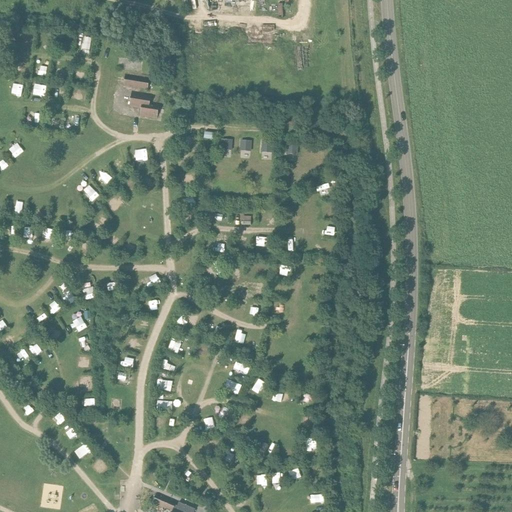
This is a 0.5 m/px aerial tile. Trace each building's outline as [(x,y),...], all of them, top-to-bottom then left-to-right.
[(92,49),(93,37),(84,36),(83,48),(92,49)] [(49,76),(50,66),(40,65),(40,75),(49,76)] [(67,81),(69,71),(60,69),(58,79),(67,81)] [(147,90),(149,79),(125,75),(123,87),(147,90)] [(11,94),(24,94),(25,82),(12,82),(11,94)] [(53,85),(52,99),(62,99),(63,86),(53,85)] [(33,86),(32,93),(46,95),(47,87),(33,86)] [(84,99),(86,88),(75,86),(73,97),(84,99)] [(157,119),(159,104),(150,102),(151,95),(131,92),(129,107),(141,109),(139,116),(157,119)] [(71,116),(69,130),(80,131),(81,117),(71,116)] [(222,140),(222,150),(232,150),(232,140),(222,140)] [(241,141),(240,151),(250,151),(251,141),(241,141)] [(262,142),(262,152),(272,153),(272,143),(262,142)] [(288,144),(287,154),(297,154),(298,144),(288,144)] [(113,162),(116,170),(123,168),(120,160),(113,162)] [(100,179),(108,185),(114,177),(107,171),(100,179)] [(129,191),(137,187),(132,178),(124,182),(129,191)] [(93,192),(89,202),(97,205),(101,195),(93,192)] [(114,196),(108,204),(116,210),(122,202),(114,196)] [(59,204),(59,220),(67,221),(67,205),(59,204)] [(79,215),(86,211),(82,204),(76,208),(79,215)] [(323,215),(333,214),(332,204),(322,205),(323,215)] [(220,211),(212,212),(212,221),(220,221),(220,211)] [(254,289),(261,290),(263,282),(255,281),(254,289)] [(276,290),(284,291),(284,281),(276,281),(276,290)] [(87,300),(95,298),(92,288),(84,289),(87,300)] [(48,304),(52,313),(60,310),(56,301),(48,304)] [(79,333),(89,327),(82,316),(73,322),(79,333)] [(179,353),(182,341),(172,338),(169,350),(179,353)] [(42,340),(33,347),(39,355),(48,348),(42,340)] [(198,357),(208,359),(211,349),(201,346),(198,357)] [(123,362),(136,362),(136,354),(123,353),(123,362)] [(22,368),(30,363),(24,354),(16,360),(22,368)] [(89,365),(89,354),(79,355),(80,365),(89,365)] [(164,368),(174,370),(176,360),(166,358),(164,368)] [(238,375),(249,375),(249,364),(238,364),(238,375)] [(129,382),(131,373),(121,371),(119,380),(129,382)] [(162,378),(161,389),(173,390),(174,379),(162,378)] [(259,378),(253,387),(260,391),(266,383),(259,378)] [(240,392),(243,385),(235,382),(232,389),(240,392)] [(290,399),(291,391),(281,389),(280,397),(290,399)] [(168,403),(168,394),(160,394),(160,403),(168,403)] [(96,397),(86,398),(87,406),(96,405),(96,397)] [(56,417),(61,424),(67,419),(62,412),(56,417)] [(209,427),(218,424),(215,416),(206,419),(209,427)] [(73,425),(63,434),(69,441),(79,432),(73,425)] [(81,453),(88,449),(83,441),(77,446),(81,453)] [(233,462),(236,454),(227,451),(225,459),(233,462)] [(104,457),(93,467),(99,474),(111,465),(104,457)] [(294,480),(301,479),(301,469),(293,470),(294,480)] [(314,492),(315,502),(325,501),(324,491),(314,492)] [(194,511),(196,509),(179,503),(177,506),(176,509),(174,508),(176,502),(156,493),(154,500),(152,505),(165,510),(166,508),(173,511),(172,511),(194,511)]
